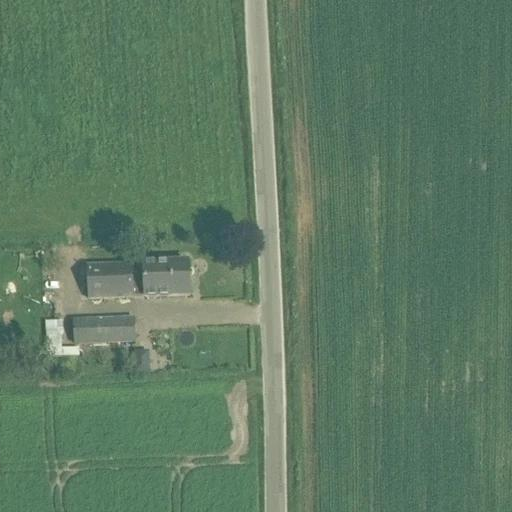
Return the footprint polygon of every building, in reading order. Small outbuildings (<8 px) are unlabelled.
[(144,267),(134,267),(135,300),(192,298),(191,264),(144,265),(144,267)] [(134,267),(90,269),(91,301),(135,300),(134,267)] [(136,319),(75,322),(75,347),(138,345),(136,319)] [(64,322),(47,322),(48,335),(64,335),(64,322)] [(51,359),(52,342),(40,342),(40,358),(51,359)]
